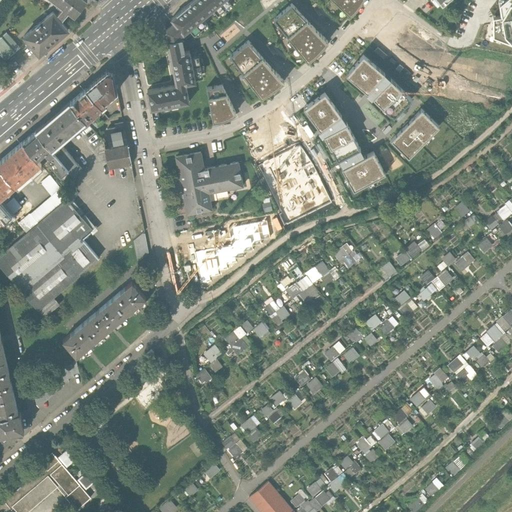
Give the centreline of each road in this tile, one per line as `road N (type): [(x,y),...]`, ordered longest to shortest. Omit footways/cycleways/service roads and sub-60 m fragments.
road 1 (residential): [(184,314),(172,296),(119,21)]
road 2 (residential): [(184,314),(0,473)]
road 3 (secondary): [(0,121),(119,21)]
